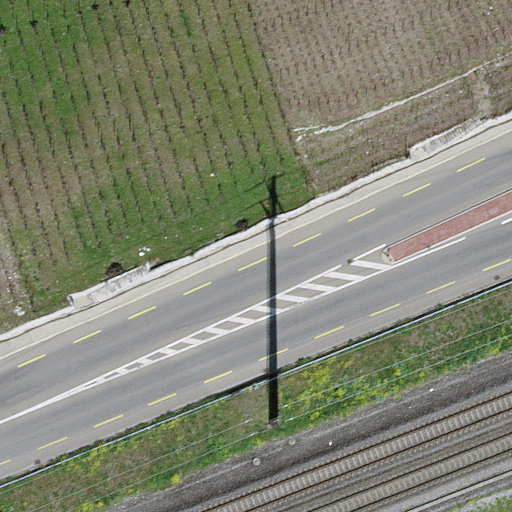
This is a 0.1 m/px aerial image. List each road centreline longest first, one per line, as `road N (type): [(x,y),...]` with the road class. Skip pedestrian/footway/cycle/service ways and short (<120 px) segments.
road 1 (primary): [(511,167),(208,313),(108,376)]
road 2 (primary): [(108,376),(240,345),(511,238)]
